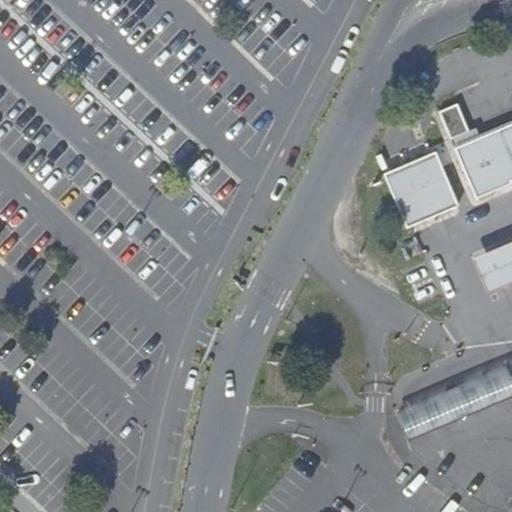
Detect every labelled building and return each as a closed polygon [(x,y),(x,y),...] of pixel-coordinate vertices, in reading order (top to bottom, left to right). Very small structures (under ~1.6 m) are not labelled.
[(437,110),(449,136),(468,128),(457,102),(437,110)] [(511,120),(472,137),(494,188),(511,180),(511,120)] [(494,188),(472,137),(452,145),(476,196),(494,188)] [(438,214),(454,207),(431,153),(416,160),(389,171),(386,172),(378,175),(401,229),(409,226),(412,225),(438,214)] [(511,239),(485,251),(463,261),(477,295),(499,285),(511,279),(511,239)] [(493,404),(511,395),(511,388),(503,369),(482,378),(418,406),(397,415),(408,441),(429,432),(493,404)]
